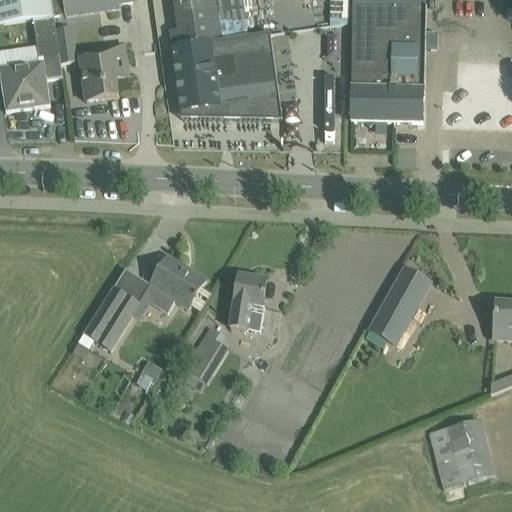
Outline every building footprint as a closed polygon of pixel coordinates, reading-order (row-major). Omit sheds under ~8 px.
[(0,0),(0,25),(53,18),(53,19),(54,19),(51,0),(0,0)] [(136,0),(51,0),(54,19),(66,17),(67,19),(120,11),(119,7),(137,4),(136,0)] [(171,45),(178,95),(181,115),(182,122),(233,123),(283,124),(271,36),(269,36),(245,40),(223,43),(223,38),(247,34),(241,0),(172,0),(175,17),(179,44),(171,45)] [(348,24),(349,0),(329,0),(329,24),(348,24)] [(353,8),(351,125),(424,126),(426,9),(423,9),(422,0),(379,0),(379,8),(353,8)] [(54,20),(34,23),(39,60),(59,57),(54,20)] [(81,61),(87,105),(119,101),(116,82),(129,80),(125,48),(95,52),(96,59),(81,61)] [(76,55),(59,57),(60,67),(78,64),(76,55)] [(49,91),(47,77),(44,62),(0,68),(0,75),(1,84),(3,98),(6,115),(21,113),(35,111),(51,109),(48,91),(49,91)] [(207,283),(169,259),(143,300),(167,315),(175,303),(189,312),(207,283)] [(433,286),(426,282),(405,271),(369,335),(397,351),(433,286)] [(267,283),(239,278),(230,331),(261,336),(265,310),(262,310),(267,283)] [(85,338),(110,353),(139,308),(115,292),(85,338)] [(511,305),(497,304),(494,344),(511,345),(511,305)] [(229,353),(223,349),(228,342),(212,332),(181,383),(199,394),(204,385),(208,387),(229,353)] [(80,345),(74,357),(85,364),(92,352),(86,349),(80,345)] [(141,380),(137,387),(150,395),(154,387),(163,371),(149,364),(141,380)] [(511,377),(492,386),(491,398),(511,388),(511,377)] [(443,493),(496,479),(482,422),(429,436),(443,493)]
